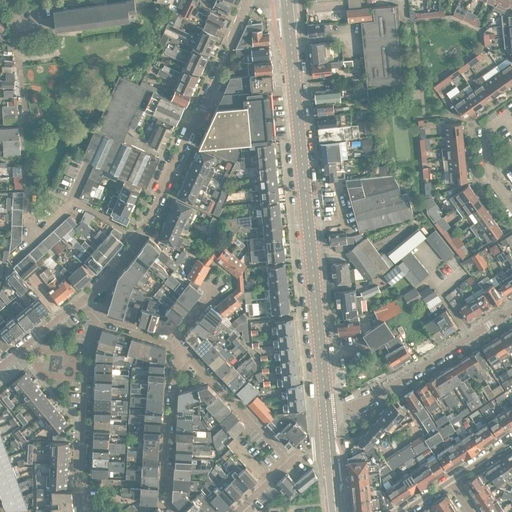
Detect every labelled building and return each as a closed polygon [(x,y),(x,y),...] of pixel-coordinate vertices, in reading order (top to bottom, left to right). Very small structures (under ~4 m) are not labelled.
[(67,9),(56,10),(53,10),(56,30),(129,20),(128,12),(135,11),(133,0),(126,0),(126,1),(73,8),(72,3),(67,4),(67,9)] [(180,14),(187,17),(188,18),(194,4),(187,0),(180,14)] [(226,14),(231,5),(220,0),(205,0),(213,4),(212,7),(223,12),(226,14)] [(511,0),(496,0),(494,5),(493,8),(499,12),(499,14),(501,15),(511,8),(511,7),(511,0)] [(405,82),(397,5),(372,7),(373,20),(361,21),(366,86),(405,82)] [(371,18),(370,7),(346,9),(348,21),(371,18)] [(502,26),(508,25),(511,24),(511,7),(511,8),(501,15),(502,26)] [(462,14),(454,10),(452,15),(462,19),(464,16),(461,15),(462,14)] [(220,28),(225,18),(209,11),(207,16),(203,14),(204,13),(203,12),(202,13),(197,11),(195,15),(216,26),(220,28)] [(182,18),(172,13),(167,23),(177,27),(182,18)] [(468,22),(473,24),(475,20),(467,16),(466,17),(464,16),(462,19),(468,22)] [(264,44),(269,43),(268,33),(262,34),(261,23),(246,24),(235,48),(239,48),(251,47),(253,47),(265,46),(264,44)] [(329,34),(328,23),(308,25),(308,28),(307,29),(307,33),(309,33),(309,36),(329,34)] [(193,35),(206,41),(213,44),(217,35),(197,26),(193,35)] [(208,53),(213,44),(206,41),(193,35),(190,34),(175,27),(173,32),(184,37),(195,42),(193,46),(208,53)] [(511,47),(511,36),(509,36),(503,37),(504,48),(510,48),(511,47)] [(328,42),(309,44),(311,62),(332,60),(332,55),(330,56),(328,42)] [(181,54),(197,61),(203,64),(208,55),(192,48),(190,52),(174,45),(172,50),(181,54)] [(269,51),(268,45),(265,46),(253,47),(251,47),(239,48),(235,48),(236,54),(248,53),(248,60),(252,59),(252,60),(270,58),(269,57),(270,56),(270,52),(269,51)] [(203,66),(203,64),(197,61),(181,54),(172,50),(165,47),(163,52),(186,62),(184,67),(199,74),(203,66)] [(469,66),(479,59),(476,55),(467,62),(469,66)] [(250,74),(272,72),(271,60),(249,62),(250,74)] [(312,64),(312,68),(311,68),(312,76),(313,75),(313,76),(321,75),(321,76),(335,74),(334,67),(342,66),(341,64),(343,64),(342,61),(312,64)] [(460,73),(463,77),(467,74),(464,70),(469,66),(467,62),(457,69),(460,73)] [(511,65),(510,63),(500,70),(510,84),(511,82),(511,65)] [(509,85),(510,84),(500,70),(496,64),(487,71),(501,90),(509,85)] [(172,74),(189,82),(194,84),(195,81),(197,81),(199,78),(198,76),(198,75),(183,68),(181,73),(164,65),(162,70),(172,74)] [(193,86),(194,84),(189,82),(172,74),(162,70),(159,69),(156,74),(169,80),(168,83),(175,86),(175,87),(190,94),(193,86)] [(457,69),(448,75),(451,79),(460,73),(457,69)] [(481,75),(478,77),(492,97),(501,90),(487,71),(481,75)] [(273,87),(272,72),(250,74),(230,76),(224,91),(270,87),(273,87)] [(111,92),(94,129),(122,142),(138,106),(143,94),(146,88),(139,85),(119,75),(111,92)] [(478,85),(472,90),(482,104),(492,97),(478,77),(474,80),(478,85)] [(433,86),(436,90),(445,84),(442,80),(433,86)] [(139,85),(146,88),(152,91),(161,95),(163,91),(141,81),(139,85)] [(271,92),(270,87),(224,91),(199,146),(203,145),(238,142),(275,139),(271,92)] [(185,106),(189,96),(173,88),(172,90),(170,89),(166,97),(183,105),(185,106)] [(314,100),(316,101),(316,102),(337,100),(336,95),(354,94),(353,88),(342,89),(315,91),(315,96),(314,98),(314,100)] [(459,91),(463,96),(473,110),(482,104),(472,90),(466,94),(462,89),(459,91)] [(163,118),(174,123),(175,123),(183,105),(166,97),(161,95),(152,91),(149,97),(144,109),(163,118)] [(463,117),(473,110),(463,96),(459,91),(449,98),(463,117)] [(143,94),(138,106),(144,109),(149,97),(143,94)] [(360,100),(361,111),(369,110),(368,99),(360,100)] [(333,103),(316,104),(317,115),(334,113),(334,114),(343,113),(342,107),(333,108),(333,103)] [(2,106),(3,115),(17,114),(16,105),(2,106)] [(334,113),(317,115),(319,127),(350,123),(349,112),(343,113),(334,114),(334,113)] [(3,115),(3,124),(18,123),(17,114),(3,115)] [(172,129),(174,123),(163,118),(151,144),(163,149),(172,129)] [(363,122),(365,133),(372,133),(370,121),(363,122)] [(461,123),(444,124),(445,136),(462,135),(461,123)] [(342,126),(318,129),(319,141),(346,138),(359,137),(357,124),(342,126)] [(0,140),(1,141),(0,139),(2,139),(3,155),(20,154),(19,145),(19,137),(18,126),(0,127),(0,140)] [(131,126),(127,130),(136,138),(140,134),(131,126)] [(154,156),(122,142),(94,129),(81,159),(118,175),(141,185),(145,187),(145,188),(146,188),(146,187),(158,159),(159,159),(159,158),(158,158),(154,156)] [(445,136),(446,148),(463,146),(462,135),(445,136)] [(374,151),(373,139),(363,140),(365,152),(374,151)] [(330,142),(319,143),(321,161),(331,160),(336,160),(347,159),(347,158),(345,141),(330,142)] [(238,149),(238,142),(203,145),(204,148),(235,160),(238,149)] [(255,144),(256,155),(274,154),(274,147),(272,147),(272,142),(255,144)] [(441,148),(442,159),(447,159),(464,157),(463,146),(446,148),(441,148)] [(209,165),(212,159),(218,162),(219,158),(199,148),(198,151),(196,152),(194,157),(195,158),(209,165)] [(257,160),(257,166),(275,165),(275,159),(273,158),(273,154),(274,154),(256,155),(252,156),(253,160),(257,160)] [(447,159),(448,170),(465,169),(464,157),(447,159)] [(209,165),(195,158),(194,161),(192,161),(189,167),(191,167),(205,174),(208,169),(213,171),(215,167),(209,165)] [(236,160),(231,170),(239,169),(238,162),(236,160)] [(336,177),(335,162),(321,163),(323,181),(343,179),(351,178),(351,175),(336,177)] [(257,166),(257,167),(259,178),(276,176),(276,170),(274,169),(274,165),(275,165),(257,166)] [(384,165),(381,165),(381,174),(391,173),(384,165)] [(22,176),(21,166),(13,166),(13,176),(14,176),(22,176)] [(93,166),(91,171),(102,176),(105,171),(93,166)] [(211,177),(205,174),(191,167),(189,170),(188,170),(185,176),(186,177),(201,183),(207,186),(211,177)] [(467,181),(466,171),(465,169),(448,170),(450,182),(467,181)] [(100,182),(102,176),(91,171),(88,177),(100,182)] [(220,182),(225,184),(229,174),(225,172),(220,182)] [(359,230),(377,226),(412,217),(406,194),(400,195),(398,185),(389,174),(351,178),(345,179),(359,230)] [(125,181),(118,196),(133,203),(141,185),(118,175),(117,178),(125,181)] [(14,176),(14,189),(22,188),(22,176),(14,176)] [(255,190),(260,189),(277,188),(277,187),(276,187),(276,184),(277,183),(276,176),(259,178),(259,185),(254,185),(255,190)] [(97,187),(98,187),(100,182),(88,177),(86,182),(97,187)] [(182,186),(197,193),(199,187),(205,190),(207,186),(201,183),(186,177),(185,179),(183,180),(181,185),(182,186)] [(95,193),(97,187),(86,182),(83,188),(95,193)] [(454,194),(449,198),(456,207),(461,204),(475,194),(474,192),(473,191),(468,184),(464,187),(462,184),(450,189),(454,194)] [(178,195),(178,196),(192,202),(195,197),(205,202),(207,197),(197,193),(182,186),(181,189),(179,189),(177,195),(178,195)] [(81,193),(92,198),(95,193),(83,188),(81,193)] [(277,195),(278,194),(277,188),(260,189),(260,196),(256,197),(256,201),(261,201),(277,199),(277,195)] [(90,204),(92,198),(81,193),(78,199),(90,204)] [(216,205),(220,207),(226,195),(221,193),(216,205)] [(461,204),(456,207),(463,217),(468,213),(482,203),(477,197),(476,196),(475,194),(461,204)] [(133,203),(118,196),(112,208),(128,215),(133,203)] [(430,196),(425,198),(426,213),(431,219),(434,223),(438,220),(441,218),(435,209),(437,207),(430,196)] [(206,209),(210,211),(215,201),(211,199),(206,209)] [(172,209),(186,216),(191,218),(194,213),(196,209),(176,200),(175,202),(173,203),(170,209),(172,209)] [(256,215),(262,215),(280,213),(279,207),(278,206),(277,202),(257,204),(258,208),(256,209),(256,215)] [(468,213),(474,222),(488,212),(482,203),(468,213)] [(212,214),(218,218),(222,208),(220,207),(216,205),(212,214)] [(130,216),(128,215),(112,208),(108,206),(106,211),(113,214),(112,216),(126,223),(130,216)] [(167,219),(182,225),(188,228),(192,219),(191,218),(186,216),(172,209),(170,212),(169,212),(166,218),(167,219)] [(92,214),(85,211),(81,220),(88,224),(92,214)] [(476,235),(481,232),(495,222),(488,212),(474,222),(469,226),(476,235)] [(262,215),(263,226),(281,224),(280,218),(279,217),(279,214),(280,214),(280,213),(262,215)] [(69,215),(65,219),(72,227),(76,223),(71,217),(72,217),(70,215),(70,216),(69,215)] [(213,228),(217,219),(212,216),(207,226),(209,226),(213,228)] [(245,217),(237,218),(238,224),(240,225),(246,229),(245,222),(245,217)] [(441,218),(434,223),(441,232),(445,229),(450,226),(443,217),(441,218)] [(220,219),(219,221),(230,230),(232,227),(237,230),(240,225),(238,224),(237,218),(220,219)] [(68,231),(72,227),(65,219),(61,223),(68,231)] [(163,228),(177,235),(178,235),(180,230),(186,232),(188,228),(182,225),(167,219),(166,222),(164,222),(162,228),(163,228)] [(84,222),(81,220),(78,222),(80,223),(75,228),(81,233),(87,225),(88,224),(84,222)] [(502,232),(499,228),(495,222),(481,232),(488,241),(502,232)] [(57,226),(64,235),(67,232),(68,231),(61,223),(57,226)] [(281,225),(281,224),(263,226),(264,238),(282,236),(282,229),(280,229),(280,225),(281,225)] [(60,238),(64,235),(57,226),(53,230),(60,238)] [(72,227),(68,231),(67,232),(72,237),(77,232),(72,227)] [(95,232),(97,233),(115,250),(122,242),(118,238),(122,233),(113,227),(110,232),(106,236),(98,228),(95,232)] [(159,238),(158,238),(173,245),(179,247),(182,242),(189,245),(191,241),(178,235),(177,235),(163,228),(162,231),(160,231),(157,237),(159,238)] [(441,232),(448,241),(452,238),(445,229),(441,232)] [(49,234),(56,242),(60,238),(53,230),(49,234)] [(394,262),(400,257),(409,250),(424,238),(425,237),(418,230),(388,254),(394,262)] [(438,235),(434,230),(425,237),(424,238),(428,242),(438,235)] [(330,245),(335,244),(353,242),(354,242),(353,236),(353,235),(346,236),(345,232),(329,234),(330,245)] [(109,257),(115,250),(97,233),(94,236),(100,242),(97,246),(109,257)] [(360,233),(353,236),(355,242),(362,239),(360,233)] [(52,246),(56,242),(49,234),(45,237),(52,246)] [(442,239),(438,235),(428,242),(432,247),(442,239)] [(20,242),(21,242),(22,236),(11,236),(10,241),(8,252),(9,253),(20,242)] [(264,238),(266,249),(283,247),(282,247),(282,243),(283,242),(282,236),(264,238)] [(41,241),(48,249),(52,246),(45,237),(41,241)] [(143,246),(155,256),(174,270),(179,264),(175,260),(175,261),(170,257),(160,249),(155,243),(149,237),(142,245),(143,246)] [(353,242),(335,244),(336,250),(349,249),(345,252),(365,280),(377,271),(379,272),(381,271),(382,273),(389,268),(389,267),(393,264),(384,252),(380,255),(367,237),(364,239),(353,246),(353,242)] [(459,247),(455,242),(452,238),(448,241),(455,250),(459,247)] [(58,253),(66,246),(60,239),(52,246),(58,253)] [(435,252),(445,244),(442,239),(432,247),(435,252)] [(44,253),(48,249),(41,241),(37,245),(44,253)] [(85,249),(77,241),(73,246),(82,254),(85,249)] [(86,249),(103,264),(109,257),(97,246),(94,250),(85,241),(81,245),(86,249)] [(212,248),(207,255),(212,259),(213,257),(222,264),(231,253),(224,247),(224,248),(218,242),(213,248),(212,248)] [(449,249),(445,244),(435,252),(439,257),(449,249)] [(33,248),(40,257),(44,253),(37,245),(33,248)] [(489,249),(493,254),(499,251),(495,245),(489,249)] [(143,246),(137,254),(159,271),(168,278),(170,275),(163,267),(153,259),(155,256),(143,246)] [(283,254),(284,253),(283,247),(266,249),(267,261),(283,259),(283,254)] [(465,255),(459,247),(455,250),(462,258),(465,255)] [(36,260),(40,257),(33,248),(29,252),(36,260)] [(96,272),(103,264),(86,249),(78,257),(80,259),(84,261),(96,272)] [(439,257),(443,262),(452,254),(453,254),(449,249),(439,257)] [(413,255),(409,250),(400,257),(404,262),(413,255)] [(467,259),(469,262),(470,264),(473,262),(479,270),(487,265),(478,251),(466,258),(467,259)] [(32,264),(35,262),(36,260),(29,252),(25,256),(32,264)] [(230,271),(239,260),(231,253),(222,264),(230,271)] [(137,254),(131,261),(144,271),(147,267),(163,279),(166,276),(159,271),(137,254)] [(197,259),(193,266),(205,274),(210,266),(207,265),(212,259),(207,255),(202,261),(197,259)] [(417,259),(413,255),(404,262),(408,267),(417,259)] [(21,259),(28,268),(32,264),(25,256),(21,259)] [(13,267),(15,269),(20,275),(28,268),(21,259),(13,267)] [(410,270),(412,272),(421,264),(417,259),(408,267),(410,270)] [(236,276),(238,288),(243,291),(241,271),(246,265),(239,260),(230,271),(236,276)] [(125,267),(125,268),(143,282),(148,286),(151,283),(141,275),(144,271),(131,261),(126,268),(125,267)] [(32,264),(28,268),(20,275),(24,280),(39,266),(35,262),(32,264)] [(348,262),(332,264),(334,283),(355,281),(353,268),(349,268),(348,262)] [(71,279),(78,287),(91,276),(81,264),(71,273),(63,266),(59,271),(70,280),(71,279)] [(268,277),(286,275),(286,270),(284,269),(284,264),(262,266),(263,270),(268,270),(268,277)] [(412,272),(416,276),(425,269),(421,264),(412,272)] [(404,275),(405,274),(397,265),(384,275),(392,285),(404,275)] [(199,283),(205,274),(193,266),(187,276),(199,283)] [(59,282),(47,267),(43,271),(51,280),(66,297),(74,290),(64,278),(59,282)] [(143,282),(125,268),(118,277),(132,285),(135,281),(146,289),(148,286),(143,282)] [(20,275),(15,269),(6,277),(19,293),(24,289),(28,285),(24,280),(20,275)] [(429,274),(425,269),(416,276),(420,281),(429,274)] [(405,274),(404,275),(413,286),(414,286),(420,281),(416,276),(412,272),(410,270),(405,274)] [(57,305),(66,297),(51,280),(43,271),(39,274),(51,288),(46,292),(57,305)] [(511,293),(511,285),(506,276),(502,278),(498,273),(494,275),(506,295),(511,293)] [(177,286),(194,300),(201,292),(189,283),(185,287),(175,279),(170,275),(168,278),(167,278),(172,282),(177,286)] [(286,277),(286,275),(268,277),(270,289),(287,287),(287,281),(285,281),(285,277),(286,277)] [(132,287),(132,285),(118,277),(115,287),(143,295),(144,292),(139,289),(132,287)] [(465,280),(468,286),(474,282),(470,277),(465,280)] [(189,307),(194,300),(177,286),(172,282),(167,278),(165,282),(180,294),(177,298),(189,307)] [(243,285),(244,291),(250,291),(252,291),(251,279),(245,279),(245,285),(243,285)] [(477,282),(483,289),(492,304),(494,303),(496,303),(499,302),(499,300),(502,298),(489,279),(483,283),(481,280),(477,282)] [(467,287),(463,281),(458,285),(462,290),(467,287)] [(377,286),(360,293),(362,298),(379,292),(377,286)] [(432,291),(429,286),(419,292),(422,298),(425,302),(437,294),(434,290),(432,291)] [(146,296),(143,295),(115,287),(112,296),(127,300),(129,296),(136,298),(135,300),(141,302),(146,296)] [(288,294),(287,287),(270,289),(271,300),(287,299),(287,295),(288,294)] [(410,306),(422,298),(419,292),(415,287),(403,295),(410,306)] [(0,290),(0,296),(6,304),(11,300),(1,288),(0,290)] [(43,316),(50,310),(31,288),(26,292),(34,301),(31,303),(43,316)] [(244,297),(243,291),(238,288),(225,298),(234,309),(240,304),(238,301),(244,297)] [(158,289),(155,293),(159,296),(165,300),(183,315),(189,307),(177,298),(174,301),(165,295),(166,294),(158,289)] [(354,289),(334,291),(336,301),(358,300),(357,298),(361,297),(361,295),(355,295),(354,289)] [(475,297),(483,310),(485,308),(487,309),(489,307),(490,306),(491,305),(483,292),(475,297)] [(23,309),(35,323),(43,316),(31,303),(23,293),(20,296),(24,301),(23,302),(26,307),(23,309)] [(474,316),(475,315),(467,302),(461,306),(459,303),(457,304),(453,298),(453,299),(449,293),(445,296),(449,302),(457,313),(461,311),(466,320),(469,318),(471,319),(473,317),(474,316)] [(126,305),(127,300),(112,296),(109,305),(125,310),(137,313),(139,304),(134,303),(133,307),(126,305)] [(165,313),(168,316),(176,322),(183,315),(165,300),(159,296),(157,299),(162,304),(168,308),(165,313)] [(358,300),(336,301),(336,309),(342,309),(343,317),(344,321),(347,320),(358,316),(362,314),(362,312),(360,297),(361,297),(357,298),(358,300)] [(482,311),(483,310),(475,297),(467,302),(475,315),(478,313),(479,314),(481,312),(482,311)] [(234,309),(225,298),(216,305),(225,316),(234,309)] [(374,309),(376,314),(381,312),(384,319),(402,311),(396,298),(374,309)] [(287,299),(271,300),(271,306),(268,307),(269,313),(276,312),(288,311),(288,306),(289,305),(288,299),(287,299)] [(16,315),(27,329),(35,323),(23,309),(19,304),(18,305),(15,300),(11,303),(19,313),(16,315)] [(140,308),(136,323),(145,326),(152,304),(148,302),(145,310),(140,308)] [(145,326),(155,328),(158,318),(159,314),(154,312),(156,305),(152,304),(145,326)] [(137,313),(125,310),(109,305),(107,314),(134,322),(137,313)] [(213,308),(210,306),(204,313),(216,323),(224,330),(228,333),(234,327),(230,323),(225,316),(216,305),(213,308)] [(435,309),(431,312),(445,333),(446,333),(452,329),(456,326),(445,310),(439,314),(435,309)] [(436,340),(441,336),(445,333),(431,312),(427,314),(430,319),(424,324),(435,341),(436,340)] [(18,337),(26,330),(14,317),(11,313),(6,316),(10,320),(6,323),(18,337)] [(224,330),(216,323),(204,313),(198,321),(216,335),(220,338),(221,336),(222,337),(222,335),(221,334),(224,330)] [(165,320),(158,318),(155,328),(168,332),(176,322),(168,316),(165,320)] [(345,323),(337,324),(339,333),(339,334),(360,332),(360,331),(358,322),(358,316),(347,320),(348,323),(346,323),(345,323)] [(271,326),(272,333),(278,332),(294,330),(293,317),(276,319),(277,326),(271,326)] [(0,321),(0,330),(11,343),(18,337),(6,323),(3,319),(0,321)] [(393,335),(386,324),(383,320),(380,323),(368,331),(367,329),(362,332),(363,334),(372,348),(376,346),(382,342),(393,335)] [(198,321),(192,328),(199,333),(198,333),(202,336),(203,336),(204,336),(207,338),(209,335),(210,336),(209,338),(212,341),(216,335),(198,321)] [(240,322),(238,324),(234,327),(238,332),(239,331),(241,331),(242,334),(240,335),(245,341),(249,341),(247,321),(240,322)] [(197,335),(198,333),(199,333),(192,328),(185,337),(194,347),(201,340),(197,335)] [(125,336),(102,329),(99,339),(115,343),(116,339),(123,341),(125,336)] [(0,346),(0,347),(3,350),(11,343),(0,330),(0,346)] [(273,346),(279,345),(295,343),(294,330),(278,332),(278,339),(273,339),(273,346)] [(501,336),(499,337),(509,353),(511,350),(511,339),(507,331),(500,336),(501,336)] [(235,337),(236,335),(233,332),(228,337),(227,338),(230,341),(231,340),(235,337)] [(402,361),(411,356),(397,334),(389,339),(390,342),(389,342),(393,349),(394,349),(402,361)] [(215,342),(202,355),(208,362),(223,348),(221,345),(225,340),(222,337),(221,336),(220,338),(219,339),(215,342)] [(235,337),(231,340),(235,345),(237,348),(237,347),(241,344),(235,337)] [(509,353),(499,337),(497,338),(490,342),(500,358),(509,353)] [(132,354),(130,362),(134,363),(135,360),(140,341),(131,338),(127,353),(132,354)] [(203,338),(201,340),(194,347),(202,355),(215,342),(214,340),(212,342),(208,338),(207,339),(206,338),(203,338)] [(99,339),(96,348),(112,351),(114,347),(121,350),(122,345),(115,343),(99,339)] [(390,342),(389,339),(383,343),(385,345),(389,352),(385,354),(393,366),(394,366),(395,367),(400,365),(399,363),(402,361),(394,349),(393,349),(389,342),(390,342)] [(146,358),(148,358),(149,354),(152,344),(140,341),(135,360),(137,360),(139,356),(146,358)] [(382,342),(376,346),(378,350),(385,345),(383,343),(382,342)] [(490,342),(481,347),(494,367),(497,365),(495,361),(500,358),(490,342)] [(274,352),(275,358),(280,358),(297,356),(295,343),(279,345),(280,352),(274,352)] [(157,356),(157,361),(164,362),(165,348),(152,344),(149,354),(157,356)] [(243,353),(246,350),(241,344),(237,347),(243,353)] [(112,351),(96,348),(96,359),(123,360),(123,355),(120,355),(112,355),(112,351)] [(208,362),(215,369),(231,353),(233,351),(230,348),(227,351),(223,348),(208,362)] [(470,355),(481,373),(485,371),(482,367),(487,364),(478,349),(471,353),(472,354),(470,355)] [(215,369),(221,376),(232,365),(229,361),(235,357),(237,355),(234,351),(233,351),(231,353),(215,369)] [(477,376),(481,373),(470,355),(468,357),(467,356),(461,360),(470,374),(474,371),(477,376)] [(221,376),(227,382),(252,359),(250,356),(235,368),(232,365),(221,376)] [(276,371),(281,371),(298,369),(297,356),(280,358),(281,365),(275,365),(276,371)] [(123,364),(123,360),(96,359),(97,359),(96,368),(112,369),(112,364),(123,364)] [(255,362),(252,359),(227,382),(234,389),(245,379),(242,375),(251,367),(254,370),(256,369),(255,362)] [(455,365),(453,366),(464,384),(467,390),(473,398),(478,406),(481,404),(465,377),(470,374),(461,360),(454,364),(455,365)] [(131,369),(141,370),(164,371),(164,362),(157,361),(149,361),(149,366),(141,365),(132,367),(131,369)] [(450,366),(444,370),(453,385),(457,382),(463,392),(467,390),(464,384),(453,366),(451,367),(450,366)] [(96,368),(96,377),(119,379),(129,379),(129,375),(111,374),(112,369),(96,368)] [(148,375),(148,379),(163,380),(164,371),(141,370),(131,369),(131,374),(148,375)] [(302,381),(299,382),(298,369),(281,371),(282,378),(277,378),(277,385),(286,384),(286,383),(302,382),(302,381)] [(436,376),(447,394),(453,405),(457,402),(448,388),(453,385),(444,370),(437,374),(438,375),(436,376)] [(9,386),(16,394),(19,392),(32,381),(25,372),(9,386)] [(454,406),(453,405),(447,394),(436,376),(434,378),(433,377),(426,381),(438,400),(443,397),(450,408),(454,406)] [(129,379),(119,379),(96,377),(96,387),(111,388),(111,383),(125,383),(125,388),(128,388),(129,379)] [(148,379),(148,384),(140,384),(140,383),(130,383),(130,388),(162,390),(163,380),(148,379)] [(247,380),(236,391),(246,402),(260,389),(247,380)] [(511,387),(510,385),(507,380),(502,384),(506,391),(511,387)] [(26,400),(30,396),(39,389),(32,381),(19,392),(26,400)] [(304,395),(302,382),(286,383),(286,384),(287,390),(281,391),(282,397),(287,396),(304,395)] [(420,387),(415,390),(424,403),(428,411),(439,404),(425,383),(424,384),(422,384),(420,385),(420,387)] [(207,384),(196,388),(200,398),(204,397),(209,403),(218,395),(207,384)] [(489,399),(495,395),(494,395),(491,390),(487,384),(482,388),(489,399)] [(503,390),(500,385),(491,390),(494,395),(503,390)] [(125,388),(111,388),(96,387),(95,387),(94,397),(110,397),(111,392),(128,393),(128,388),(125,388)] [(147,393),(147,398),(162,399),(162,390),(130,388),(130,392),(147,393)] [(200,398),(196,388),(178,393),(177,408),(189,408),(189,401),(200,398)] [(39,389),(30,396),(26,400),(33,408),(46,397),(39,389)] [(423,436),(425,438),(438,430),(413,390),(404,395),(413,410),(416,408),(423,418),(420,420),(428,432),(423,436)] [(506,396),(504,393),(495,398),(498,402),(506,396)] [(258,394),(248,404),(252,409),(263,399),(258,394)] [(224,402),(219,396),(218,395),(209,403),(206,405),(206,406),(210,409),(204,414),(207,418),(224,402)] [(305,408),(304,396),(304,395),(287,396),(288,403),(283,404),(283,410),(305,408)] [(53,406),(46,397),(33,408),(40,417),(53,406)] [(161,408),(162,399),(147,398),(130,397),(130,406),(134,407),(134,402),(147,402),(146,407),(161,408)] [(473,398),(466,403),(471,411),(478,406),(473,398)] [(110,399),(94,399),(94,408),(110,409),(127,410),(127,401),(123,400),(122,405),(110,404),(110,399)] [(267,404),(263,399),(252,409),(257,414),(267,404)] [(14,405),(10,400),(6,403),(10,408),(14,405)] [(389,405),(384,410),(397,421),(404,413),(403,412),(399,408),(401,406),(396,401),(394,404),(392,403),(389,406),(389,405)] [(231,409),(224,402),(207,418),(210,421),(216,416),(220,420),(231,409)] [(481,412),(490,407),(487,403),(479,409),(481,412)] [(257,414),(261,419),(272,409),(267,404),(257,414)] [(501,406),(504,411),(511,423),(511,405),(508,408),(505,404),(501,406)] [(60,414),(56,409),(53,406),(40,417),(47,425),(60,414)] [(94,409),(95,409),(94,418),(110,419),(110,414),(126,415),(127,410),(110,409),(94,408),(94,409)] [(193,408),(189,408),(177,408),(177,417),(200,419),(200,414),(192,414),(193,408)] [(137,418),(161,420),(161,410),(145,409),(145,414),(129,413),(129,418),(137,418)] [(266,424),(266,423),(277,414),(272,409),(261,419),(266,424)] [(278,413),(277,414),(266,423),(275,433),(284,442),(288,445),(292,442),(293,444),(294,443),(307,431),(305,413),(305,410),(278,413)] [(378,418),(387,426),(390,429),(397,421),(384,410),(380,415),(381,415),(378,418)] [(469,415),(471,418),(479,413),(477,410),(469,415)] [(217,438),(221,434),(238,418),(239,418),(232,411),(220,422),(223,425),(212,436),(213,441),(217,438)] [(511,423),(504,411),(496,416),(506,432),(511,427),(511,423)] [(451,424),(461,417),(458,413),(448,419),(451,424)] [(67,423),(60,414),(47,425),(54,433),(52,435),(52,439),(64,439),(64,432),(61,428),(67,423)] [(438,426),(448,420),(444,414),(434,420),(437,425),(438,426)] [(498,437),(506,432),(496,416),(491,419),(489,415),(485,418),(498,437)] [(192,423),(200,423),(200,419),(177,417),(176,427),(192,428),(192,423)] [(109,424),(110,419),(94,418),(94,428),(117,428),(126,429),(126,425),(117,424),(109,424)] [(161,420),(137,418),(129,418),(129,422),(139,423),(139,428),(144,428),(159,429),(160,420),(161,420)] [(234,436),(245,426),(238,418),(221,434),(217,438),(213,441),(216,448),(222,442),(221,441),(230,432),(234,436)] [(369,429),(369,430),(377,437),(387,426),(378,418),(373,424),(372,423),(368,428),(369,429)] [(438,430),(443,437),(455,430),(450,422),(438,430)] [(486,422),(477,428),(488,444),(496,438),(486,422)] [(469,433),(480,449),(488,444),(477,428),(474,430),(471,426),(467,429),(467,430),(469,433)] [(126,429),(117,428),(94,428),(94,437),(109,438),(109,433),(126,433),(126,429)] [(136,437),(159,439),(159,429),(144,428),(139,428),(136,428),(136,433),(128,432),(128,437),(136,437)] [(207,431),(203,430),(202,436),(200,435),(192,435),(192,430),(176,429),(176,439),(192,440),(212,441),(207,431)] [(359,442),(358,443),(358,444),(358,445),(359,446),(359,447),(360,447),(361,447),(362,447),(363,447),(364,446),(365,447),(369,446),(377,437),(369,430),(364,435),(363,435),(359,439),(360,440),(359,441),(359,442)] [(438,430),(425,438),(424,438),(429,446),(443,437),(438,430)] [(461,439),(472,454),(480,449),(469,433),(467,430),(464,433),(466,436),(461,439)] [(429,446),(424,438),(425,438),(423,436),(422,435),(384,459),(392,469),(398,465),(404,462),(412,457),(417,453),(429,446)] [(125,443),(109,443),(109,438),(94,437),(93,446),(116,447),(125,448),(125,443)] [(143,447),(158,448),(159,439),(136,437),(128,437),(128,441),(138,442),(138,447),(143,447)] [(176,439),(177,439),(176,448),(199,449),(209,450),(209,446),(192,445),(192,440),(176,439)] [(472,454),(461,439),(453,444),(464,460),(472,454)] [(51,442),(50,453),(56,453),(68,454),(68,442),(51,442)] [(453,444),(445,449),(455,465),(464,460),(453,444)] [(386,462),(372,445),(362,451),(367,460),(368,460),(369,464),(378,464),(378,468),(378,467),(386,462)] [(0,459),(8,456),(8,455),(5,448),(5,447),(5,446),(0,448),(0,459)] [(93,446),(93,456),(108,457),(108,452),(124,452),(125,448),(116,447),(93,446)] [(158,448),(143,447),(143,452),(127,451),(126,455),(135,456),(158,457),(158,448)] [(176,448),(176,458),(191,458),(191,454),(209,455),(209,450),(199,449),(176,448)] [(430,448),(421,453),(423,456),(432,451),(430,448)] [(447,471),(455,465),(445,449),(436,455),(447,471)] [(347,458),(348,461),(347,461),(349,474),(378,471),(378,468),(378,464),(369,464),(368,460),(367,460),(362,451),(351,457),(347,458)] [(68,454),(56,453),(50,453),(50,464),(67,465),(68,454)] [(511,455),(510,453),(502,458),(511,473),(511,455)] [(126,460),(142,461),(142,465),(157,466),(158,457),(135,456),(126,455),(126,460)] [(0,469),(12,466),(12,465),(11,465),(9,457),(8,456),(0,459),(0,469)] [(91,465),(116,466),(116,462),(108,462),(108,457),(93,456),(92,465),(91,465)] [(249,485),(256,479),(245,467),(242,471),(237,465),(229,456),(226,460),(226,461),(228,462),(249,485)] [(427,461),(437,477),(445,472),(435,456),(427,461)] [(191,458),(176,458),(175,467),(174,467),(198,468),(210,469),(210,466),(202,464),(191,463),(191,458)] [(511,473),(502,458),(494,464),(504,479),(508,477),(511,482),(511,481),(511,473)] [(248,485),(249,486),(249,485),(228,462),(226,461),(223,464),(230,471),(226,474),(232,480),(231,480),(242,491),(248,485)] [(429,482),(437,477),(427,461),(418,467),(429,482)] [(392,469),(386,462),(378,467),(379,477),(392,469)] [(401,470),(407,467),(406,465),(404,462),(398,465),(401,470)] [(228,483),(225,486),(235,497),(242,491),(231,480),(232,480),(226,474),(216,463),(213,467),(228,483)] [(67,475),(67,465),(50,464),(49,475),(67,475)] [(486,469),(486,470),(492,478),(495,483),(498,487),(502,485),(500,482),(504,479),(494,464),(486,469)] [(92,475),(112,476),(112,471),(124,471),(124,467),(116,466),(91,465),(91,473),(92,475)] [(158,475),(157,475),(157,466),(142,465),(142,470),(126,469),(125,473),(134,474),(158,475)] [(0,481),(15,476),(15,475),(12,467),(12,466),(0,469),(0,481)] [(190,477),(190,472),(207,473),(210,469),(198,468),(174,467),(174,477),(190,477)] [(317,478),(312,468),(312,467),(294,482),(287,473),(276,484),(290,499),(298,493),(301,491),(317,478)] [(418,467),(410,472),(421,488),(429,482),(418,467)] [(492,478),(486,470),(477,476),(476,475),(466,482),(467,482),(464,484),(469,493),(485,483),(489,480),(492,478)] [(378,471),(349,474),(350,487),(369,485),(380,484),(378,471)] [(421,488),(410,472),(402,477),(413,493),(421,488)] [(141,479),(141,484),(157,485),(158,475),(134,474),(125,473),(125,478),(141,479)] [(387,479),(390,477),(388,474),(382,478),(382,483),(387,480),(387,479)] [(66,487),(67,475),(49,475),(47,475),(46,486),(66,487)] [(16,477),(15,476),(0,481),(0,492),(19,485),(19,484),(16,477)] [(235,497),(225,486),(221,490),(208,476),(206,480),(229,505),(228,504),(235,497)] [(402,477),(394,483),(404,499),(413,493),(402,477)] [(205,481),(173,479),(173,488),(189,490),(189,485),(196,485),(196,490),(200,490),(203,484),(205,481)] [(211,493),(208,496),(222,511),(229,505),(206,480),(205,481),(203,484),(211,493)] [(386,488),(396,504),(404,499),(394,483),(386,488)] [(469,493),(474,500),(475,500),(476,501),(491,492),(485,483),(469,493)] [(122,492),(133,493),(157,494),(157,485),(141,484),(141,489),(122,488),(122,492)] [(350,487),(351,499),(381,496),(386,495),(383,490),(380,491),(380,488),(380,484),(369,485),(350,487)] [(3,501),(3,502),(23,495),(22,494),(19,487),(20,487),(19,485),(0,492),(0,494),(2,498),(3,501)] [(173,488),(172,496),(181,497),(182,498),(185,495),(186,495),(188,495),(189,490),(173,488)] [(43,511),(72,511),(71,491),(43,490),(37,489),(36,496),(52,497),(53,507),(43,507),(43,511)] [(121,497),(140,498),(140,502),(156,504),(157,494),(133,493),(122,492),(121,492),(121,497)] [(182,510),(183,511),(193,511),(205,501),(207,499),(201,492),(193,499),(182,510)] [(496,500),(491,492),(476,501),(477,503),(476,504),(481,510),(496,500)] [(23,496),(23,495),(3,502),(5,509),(13,509),(13,508),(16,509),(28,509),(26,504),(23,497),(23,496)] [(172,496),(172,500),(182,510),(193,499),(191,501),(186,495),(185,495),(182,498),(181,497),(172,496)] [(386,495),(381,496),(351,499),(352,511),(371,509),(377,509),(391,508),(393,506),(386,495)] [(440,511),(453,504),(447,495),(444,497),(434,503),(434,504),(431,506),(425,510),(425,511),(440,511)] [(207,499),(205,501),(193,511),(206,511),(214,506),(207,499)] [(495,511),(502,508),(496,500),(481,510),(481,511),(495,511)]
